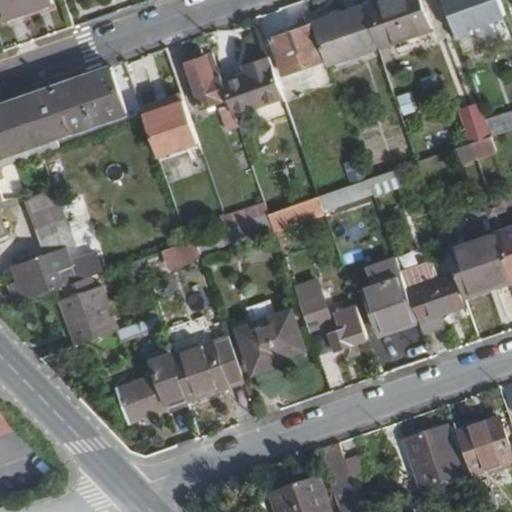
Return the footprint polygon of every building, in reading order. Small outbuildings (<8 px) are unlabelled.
[(0,0),(0,6),(4,19),(51,4),(49,0),(0,0)] [(378,0),(369,3),(384,44),(407,37),(405,33),(430,24),(421,0),(378,0)] [(444,0),(458,37),(472,32),(470,27),(506,15),(501,0),(444,0)] [(364,7),(378,46),(384,44),(369,3),(363,5),(364,7)] [(314,24),(328,65),(378,47),(378,46),(364,7),(314,24)] [(430,24),(405,33),(407,37),(431,28),(430,24)] [(271,40),(284,74),(314,63),(323,61),(311,25),(271,40)] [(183,52),(203,107),(231,98),(224,81),(214,52),(201,57),(198,47),(183,52)] [(224,81),(231,98),(233,105),(236,114),(282,97),(268,57),(245,66),(247,72),(224,81)] [(314,63),(317,72),(327,69),(323,61),(314,63)] [(0,237),(7,234),(0,218),(0,194),(1,194),(0,191),(0,160),(4,159),(4,151),(41,138),(126,108),(112,67),(0,105),(0,237)] [(182,89),(141,104),(144,111),(184,96),(182,89)] [(401,115),(415,110),(408,91),(394,96),(401,115)] [(184,96),(144,111),(158,154),(198,138),(184,96)] [(464,111),(475,141),(493,135),(488,119),(482,104),(464,111)] [(221,108),(229,131),(241,127),(236,114),(233,105),(221,108)] [(511,110),(488,119),(493,135),(511,128),(511,110)] [(41,138),(4,151),(4,159),(44,145),(41,138)] [(351,163),(358,182),(369,178),(362,159),(351,163)] [(369,178),(373,188),(395,180),(392,170),(369,178)] [(350,185),(353,195),(373,188),(369,178),(358,182),(350,185)] [(27,195),(46,252),(14,263),(26,298),(66,284),(78,280),(67,249),(78,246),(57,185),(27,195)] [(263,215),(270,233),(316,217),(309,199),(263,215)] [(223,216),(227,227),(271,212),(267,202),(223,216)] [(451,251),(468,300),(511,285),(511,272),(506,256),(511,253),(505,232),(451,251)] [(164,249),(170,266),(203,255),(198,238),(188,241),(164,249)] [(368,289),(384,335),(421,321),(410,291),(404,272),(402,267),(400,262),(393,264),(398,278),(368,289)] [(413,290),(428,332),(443,326),(439,314),(465,305),(455,275),(437,282),(431,267),(425,265),(404,272),(410,291),(413,290)] [(63,298),(77,342),(119,328),(103,284),(97,286),(93,275),(78,280),(66,284),(70,296),(63,298)] [(302,301),(311,327),(333,320),(323,293),(302,301)] [(250,307),(256,324),(277,316),(271,299),(250,307)] [(338,314),(343,330),(332,333),(338,348),(370,338),(359,307),(338,314)] [(244,328),(259,370),(287,360),(286,355),(306,347),(293,311),(277,316),(244,328)] [(119,328),(123,338),(144,331),(140,320),(119,328)] [(176,354),(192,401),(247,382),(231,335),(176,354)] [(157,375),(120,388),(131,421),(187,402),(169,350),(151,356),(157,375)] [(459,434),(474,477),(511,463),(511,451),(501,420),(459,434)] [(404,440),(421,488),(462,474),(446,426),(404,440)] [(274,492),(280,511),(329,511),(318,478),(274,492)] [(482,500),(486,511),(495,511),(501,510),(495,495),(482,500)]
